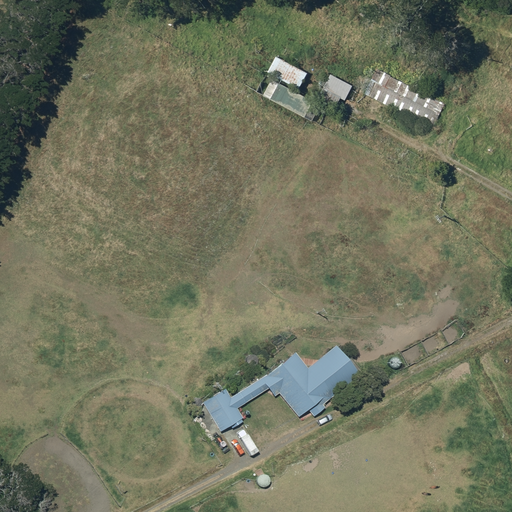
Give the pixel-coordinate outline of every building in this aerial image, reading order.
[(307,73),(277,56),(268,73),(298,90),(307,73)] [(446,103),(374,70),(363,95),(434,128),(446,103)] [(344,101),(352,86),(331,75),(317,99),(335,109),(341,99),(344,101)] [(268,78),(259,94),(311,122),(320,105),(268,78)] [(275,394),(295,418),(304,410),(310,417),(321,408),(319,405),(353,376),(329,347),(303,369),(290,353),(261,378),(226,399),(221,390),(199,404),(216,432),(238,419),(232,410),(263,390),(270,398),(275,394)]
